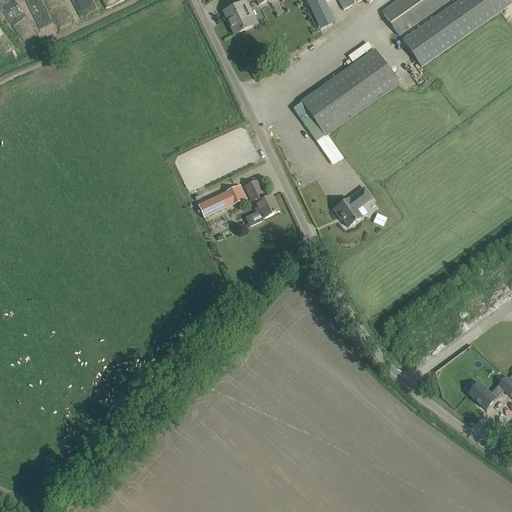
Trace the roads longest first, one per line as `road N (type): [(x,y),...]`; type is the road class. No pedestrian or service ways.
road 1 (unclassified): [(511,462),(377,355),(195,0)]
road 2 (track): [(58,511),(311,233)]
road 3 (track): [(99,0),(106,16),(45,48),(45,62),(0,84)]
